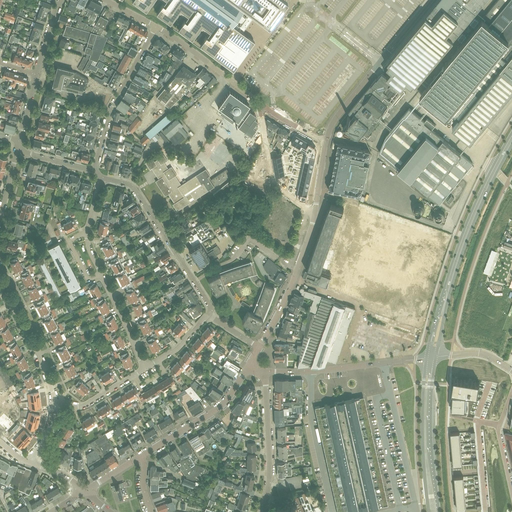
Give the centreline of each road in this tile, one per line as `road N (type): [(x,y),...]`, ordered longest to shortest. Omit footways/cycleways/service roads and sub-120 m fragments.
road 1 (residential): [(208,314),(135,190),(100,178)]
road 2 (secondary): [(444,304),(474,213),(511,139)]
road 3 (unclassified): [(432,0),(325,140)]
road 4 (unclassified): [(264,371),(427,358)]
road 5 (residential): [(94,171),(111,109),(156,26)]
road 6 (secondary): [(438,511),(428,431),(435,357)]
road 7 (secondary): [(427,358),(428,511)]
road 8 (unclassified): [(259,347),(293,281),(314,214)]
road 9 (unclassified): [(141,456),(217,408),(248,366)]
road 10 (unclassified): [(259,102),(273,180),(314,214)]
road 11 (residential): [(54,403),(0,282)]
road 12 (unclassified): [(266,499),(264,371)]
road 13 (unclassified): [(259,102),(156,26)]
